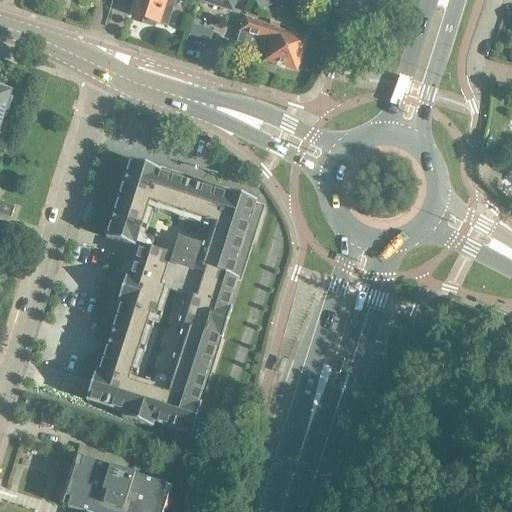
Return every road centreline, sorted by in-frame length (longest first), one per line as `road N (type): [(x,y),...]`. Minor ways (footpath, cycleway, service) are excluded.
road 1 (residential): [(5,396),(104,69)]
road 2 (primary): [(282,511),(384,246)]
road 3 (primary): [(352,236),(282,511)]
road 4 (tertiary): [(339,151),(266,114),(196,100)]
road 5 (tertiary): [(196,100),(327,175)]
road 6 (primary): [(415,137),(459,0)]
road 7 (primary): [(432,0),(385,129)]
